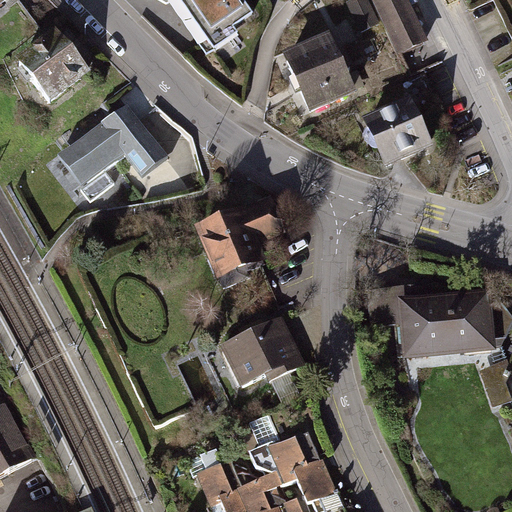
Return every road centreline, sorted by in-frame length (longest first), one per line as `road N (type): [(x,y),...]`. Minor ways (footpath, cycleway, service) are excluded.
road 1 (tertiary): [(88,0),(231,135),(354,195)]
road 2 (residential): [(354,195),(336,250),(338,354),(398,511)]
road 3 (residential): [(439,0),(511,154)]
road 4 (tertiary): [(354,195),(511,248)]
